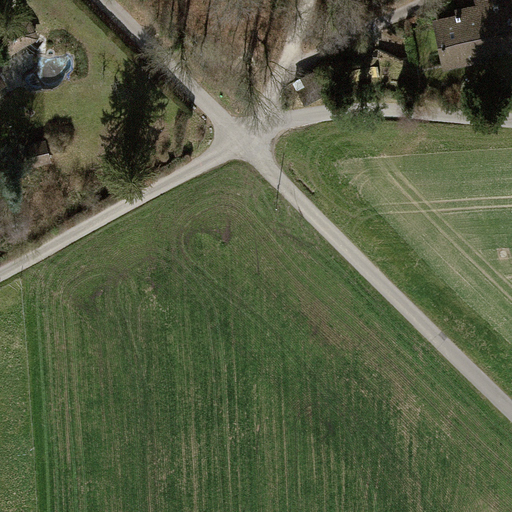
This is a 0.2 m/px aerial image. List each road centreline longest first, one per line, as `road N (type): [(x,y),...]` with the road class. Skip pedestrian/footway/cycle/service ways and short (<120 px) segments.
road 1 (track): [(248,138),(511,404)]
road 2 (residential): [(0,274),(248,138)]
road 3 (track): [(511,119),(350,108),(298,114),(248,138)]
road 4 (track): [(248,138),(116,0)]
road 5 (track): [(285,72),(428,0)]
